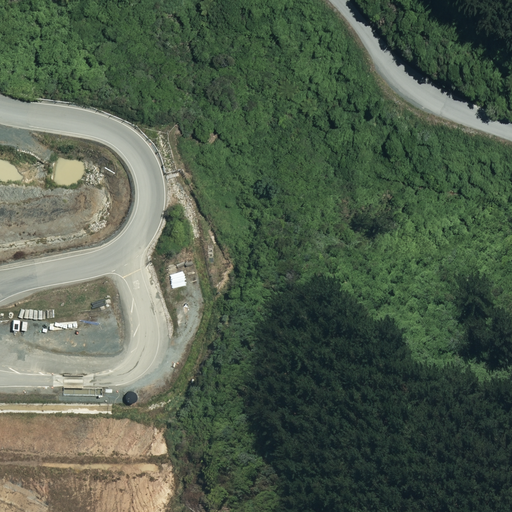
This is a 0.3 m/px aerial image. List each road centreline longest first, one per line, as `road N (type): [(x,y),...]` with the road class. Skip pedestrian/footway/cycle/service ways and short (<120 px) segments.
road 1 (track): [(0,280),(78,267),(126,248),(148,208),(143,164),(127,143),(104,129),(0,107)]
road 2 (unclassified): [(511,130),(419,93),(338,0)]
